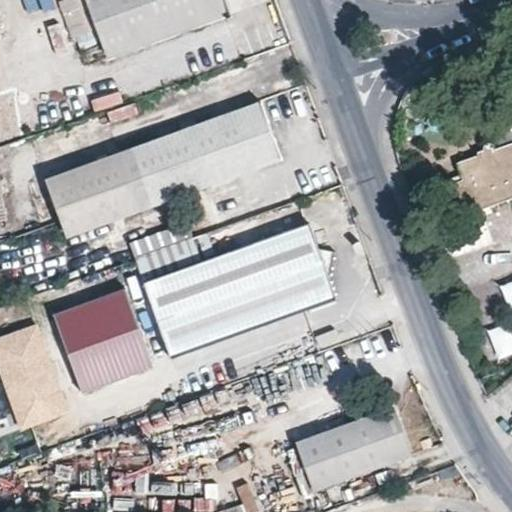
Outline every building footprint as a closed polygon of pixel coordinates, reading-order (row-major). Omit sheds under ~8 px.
[(97,31),(85,0),(71,0),(61,4),(75,40),(97,31)] [(225,14),(219,0),(85,0),(97,31),(107,56),(225,14)] [(278,160),(259,104),(48,180),(69,237),(278,160)] [(481,210),(511,199),(511,145),(496,151),(495,149),(494,148),(493,147),(492,146),(491,145),(490,145),(488,145),(486,146),(484,148),(484,149),(484,151),(477,154),(478,157),(457,164),(462,181),(455,184),(453,182),(451,182),(449,182),(446,183),(445,186),(445,188),(445,190),(447,192),(446,194),(444,196),(444,199),(445,202),(447,204),(448,204),(450,204),(452,204),(454,203),(455,200),(455,198),(454,195),(458,194),(462,205),(460,208),(460,210),(460,212),(461,214),(464,215),(467,215),(470,214),(472,216),(474,217),(476,217),(478,216),(480,214),(481,210)] [(142,282),(170,359),(336,300),(326,274),(330,251),(317,249),(308,224),(142,282)] [(191,241),(186,226),(128,246),(133,261),(191,241)] [(205,236),(197,240),(203,258),(212,254),(205,236)] [(198,260),(191,241),(133,261),(141,280),(198,260)] [(511,358),(511,279),(469,296),(496,365),(511,358)] [(128,287),(59,313),(87,389),(157,363),(128,287)] [(34,322),(0,334),(0,384),(17,429),(68,410),(34,322)] [(407,454),(390,406),(296,441),(313,488),(407,454)]
